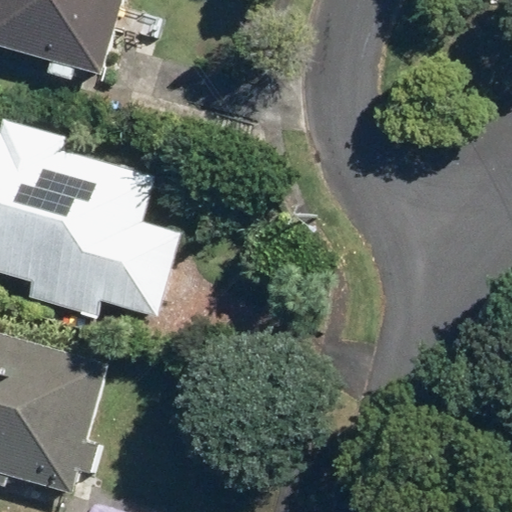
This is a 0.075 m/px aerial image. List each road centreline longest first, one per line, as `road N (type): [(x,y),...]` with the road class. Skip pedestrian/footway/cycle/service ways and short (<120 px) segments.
road 1 (residential): [(436,235),(361,511)]
road 2 (residential): [(436,235),(376,136),(343,56),(367,0)]
